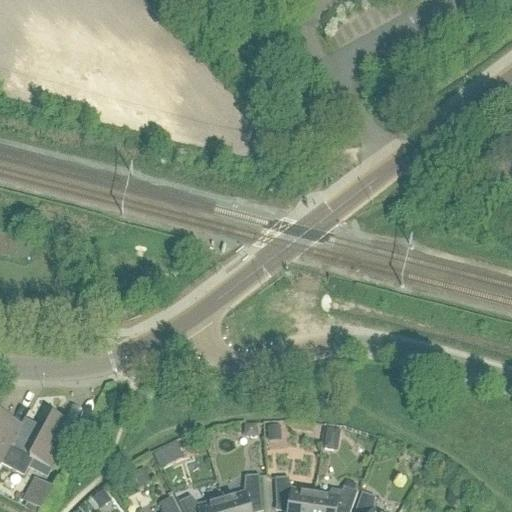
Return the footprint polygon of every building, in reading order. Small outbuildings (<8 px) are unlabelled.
[(0,469),(2,466),(21,430),(0,418),(0,469)] [(52,475),(75,431),(53,419),(41,441),(21,430),(2,466),(23,477),(30,463),(52,475)] [(327,432),(324,452),(338,453),(340,434),(327,432)] [(132,478),(138,492),(151,486),(144,472),(132,478)] [(243,498),(221,504),(223,511),(261,511),(261,510),(259,479),(245,480),(243,498)] [(312,511),(314,498),(292,495),(288,482),(274,483),(276,509),(275,511),(312,511)] [(39,485),(27,507),(35,511),(42,511),(53,492),(39,485)] [(351,511),(358,495),(344,491),(341,495),(331,493),(329,500),(314,498),(312,511),(351,511)] [(92,502),(99,511),(100,511),(112,504),(103,493),(92,502)] [(373,511),(375,501),(361,497),(355,511),(373,511)] [(180,511),(223,511),(221,504),(199,511),(191,501),(178,507),(180,511)] [(176,511),(171,502),(159,508),(159,511),(176,511)]
